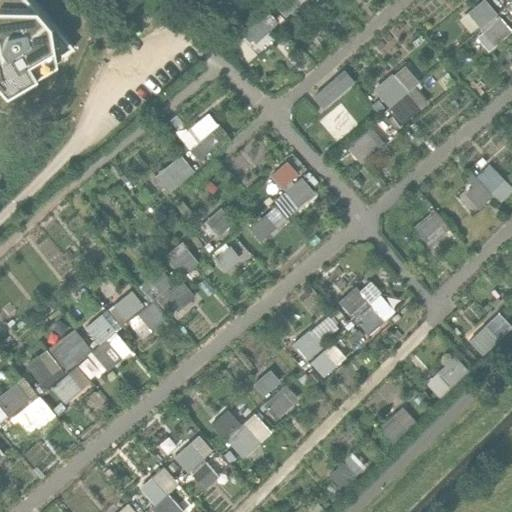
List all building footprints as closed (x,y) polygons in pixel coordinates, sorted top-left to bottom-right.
[(0,0),(0,87),(5,89),(35,71),(55,59),(73,49),(49,20),(34,3),(31,0),(0,0)] [(492,49),(511,30),(511,22),(491,0),(482,0),(463,18),(492,49)] [(378,82),(388,103),(423,85),(413,65),(378,82)] [(344,72),(314,97),(322,107),(352,82),(344,72)] [(213,113),(187,135),(204,155),(230,133),(213,113)] [(369,135),(356,148),(367,159),(380,146),(369,135)] [(184,151),(159,174),(173,190),(198,167),(184,151)] [(295,160),(274,170),(283,188),(304,177),(295,160)] [(483,207),(496,195),(503,202),(511,193),(511,180),(492,160),(472,180),(477,185),(469,192),(483,207)] [(278,198),(290,215),(320,193),(308,176),(278,198)] [(224,205),(197,227),(217,253),(215,255),(228,271),(247,256),(231,237),(243,228),(224,205)] [(432,243),(453,227),(439,209),(418,225),(432,243)] [(264,240),(281,225),(268,212),(252,227),(264,240)] [(190,241),(169,252),(181,273),(201,263),(190,241)] [(140,313),(155,330),(198,293),(185,279),(176,287),(159,269),(142,285),(156,300),(140,313)] [(358,317),(376,300),(360,283),(342,300),(358,317)] [(100,340),(148,306),(137,289),(88,323),(100,340)] [(359,317),(372,334),(391,319),(377,302),(359,317)] [(511,325),(500,312),(468,341),(483,357),(511,330),(511,325)] [(80,328),(54,347),(68,368),(95,350),(80,328)] [(310,328),(295,344),(312,360),(328,343),(310,328)] [(120,330),(93,352),(109,371),(136,348),(120,330)] [(313,382),(345,366),(335,346),(303,361),(313,382)] [(29,362),(42,381),(64,365),(51,347),(29,362)] [(455,356),(427,383),(441,398),(469,371),(455,356)] [(69,403),(97,380),(82,363),(55,386),(69,403)] [(274,366),(256,382),(267,394),(285,378),(274,366)] [(28,376),(0,397),(0,425),(42,394),(28,376)] [(268,402),(281,417),(303,396),(289,382),(268,402)] [(18,415),(35,433),(59,411),(42,392),(18,415)] [(244,402),(236,412),(247,420),(255,411),(244,402)] [(401,405),(375,432),(392,448),(418,422),(401,405)] [(276,429),(258,410),(246,422),(231,407),(214,423),(247,457),(276,429)] [(176,456),(192,472),(216,448),(201,432),(176,456)] [(356,451),(328,477),(344,495),(359,481),(356,477),(369,465),(356,451)] [(207,459),(193,473),(209,488),(223,474),(207,459)] [(143,485),(159,503),(182,481),(166,464),(143,485)] [(149,511),(158,504),(144,489),(118,511),(149,511)] [(150,511),(186,511),(190,509),(173,491),(150,511)] [(311,497),(296,511),(325,511),(326,511),(311,497)]
